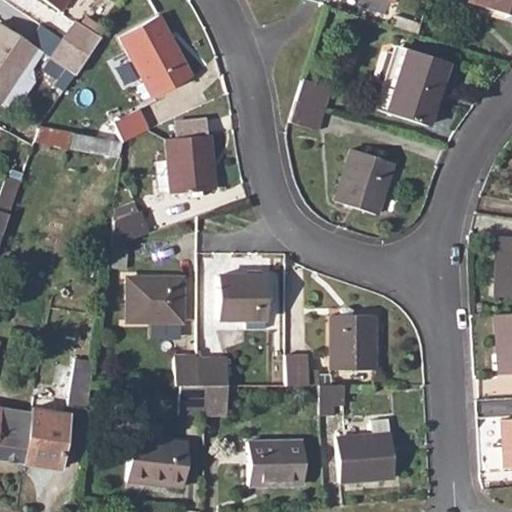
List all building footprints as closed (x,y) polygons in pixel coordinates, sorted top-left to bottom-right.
[(44,0),(57,8),(62,0),(44,0)] [(511,0),(470,0),(469,4),(509,16),(511,3),(511,0)] [(153,13),(116,34),(139,76),(132,80),(140,94),(147,90),(149,93),(186,72),(153,13)] [(75,19),(63,37),(87,52),(104,26),(86,15),(81,22),(75,19)] [(0,23),(0,94),(33,44),(0,23)] [(63,37),(50,56),(74,71),(87,52),(63,37)] [(384,49),(375,76),(392,80),(382,110),(422,122),(443,59),(403,46),(400,54),(384,49)] [(300,76),(293,97),(320,106),(327,86),(300,76)] [(293,97),(286,120),(314,128),(320,106),(293,97)] [(111,120),(121,140),(147,127),(137,107),(111,120)] [(200,119),(167,122),(169,137),(202,134),(200,119)] [(38,127),(32,141),(46,145),(50,129),(38,127)] [(50,129),(46,145),(59,148),(64,131),(50,129)] [(64,131),(59,148),(66,149),(70,132),(64,131)] [(74,133),(72,147),(120,155),(121,140),(74,133)] [(163,137),(164,159),(167,188),(167,191),(208,187),(204,134),(202,134),(169,137),(163,137)] [(348,146),(331,198),(371,210),(388,158),(348,146)] [(167,188),(164,159),(152,159),(155,190),(167,188)] [(0,232),(1,232),(19,179),(8,176),(0,197),(0,232)] [(113,209),(108,246),(143,234),(135,212),(133,213),(129,203),(113,209)] [(511,293),(511,232),(497,232),(495,292),(511,293)] [(261,275),(215,274),(215,316),(261,317),(261,275)] [(180,281),(125,280),(126,321),(180,321),(180,281)] [(511,309),(491,311),(496,373),(511,371),(511,309)] [(328,313),(327,367),(369,368),(370,313),(328,313)] [(195,352),(172,352),(172,384),(176,384),(195,384),(195,355),(195,352)] [(305,354),(284,354),(284,385),(305,385),(305,354)] [(222,355),(195,355),(195,384),(202,384),(223,385),(222,355)] [(83,407),(93,360),(72,357),(65,404),(83,407)] [(195,384),(176,384),(176,414),(202,414),(202,384),(195,384)] [(223,385),(202,384),(202,414),(223,414),(223,385)] [(340,385),(315,385),(316,415),(331,414),(331,405),(341,404),(340,385)] [(33,396),(31,407),(57,412),(58,405),(56,399),(33,396)] [(0,458),(22,462),(31,412),(0,407),(0,458)] [(31,412),(22,462),(57,468),(64,413),(57,412),(31,407),(31,412)] [(511,418),(501,419),(504,468),(511,467),(511,418)] [(369,420),(370,435),(387,434),(386,420),(369,420)] [(387,434),(370,435),(333,436),(335,481),(389,478),(387,434)] [(127,437),(123,480),(180,485),(184,441),(127,437)] [(297,440),(240,442),(242,486),(299,482),(297,440)]
